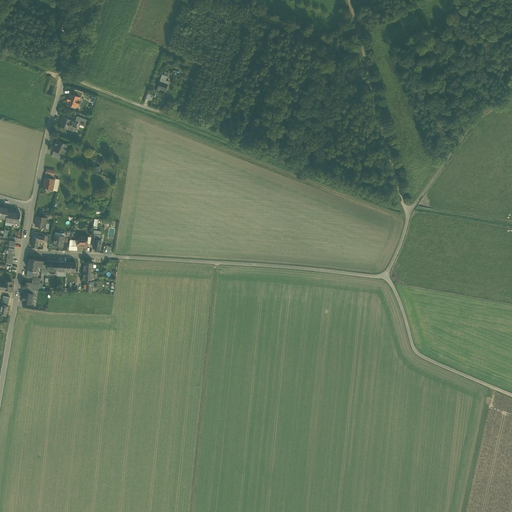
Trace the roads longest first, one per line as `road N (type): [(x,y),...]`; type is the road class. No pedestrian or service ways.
road 1 (unclassified): [(23,251),(386,278)]
road 2 (track): [(404,209),(158,112)]
road 3 (unclassified): [(407,220),(350,0)]
road 4 (unclassified): [(386,278),(418,355),(511,394)]
road 5 (unclassified): [(511,97),(476,120),(407,220)]
road 6 (unclassified): [(0,387),(23,251)]
road 7 (unclassified): [(31,208),(62,75)]
road 8 (track): [(489,385),(462,511)]
